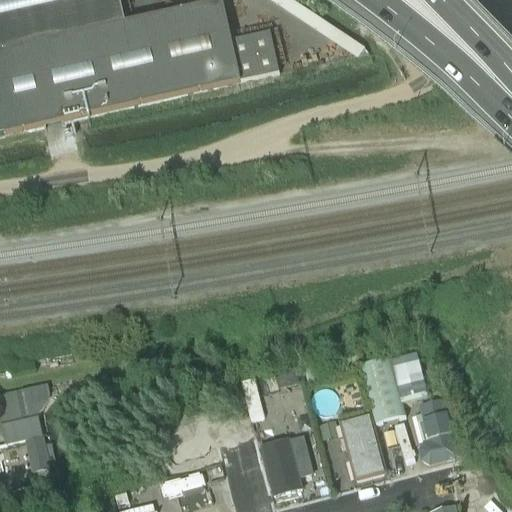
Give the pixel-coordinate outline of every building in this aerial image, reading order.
[(278,73),(270,36),(231,45),(222,6),(125,28),(118,0),(0,0),(0,139),(34,132),(44,130),(61,126),(279,77),(278,73)] [(391,364),(361,371),(377,429),(406,421),(391,364)] [(27,423),(25,410),(21,392),(0,397),(0,420),(6,448),(42,440),(38,420),(27,423)] [(387,479),(372,417),(341,425),(356,487),(387,479)] [(428,468),(460,459),(452,430),(420,439),(428,468)] [(308,439),(265,444),(272,502),(305,498),(302,478),(313,477),(308,439)] [(51,467),(45,440),(24,445),(30,472),(51,467)]
